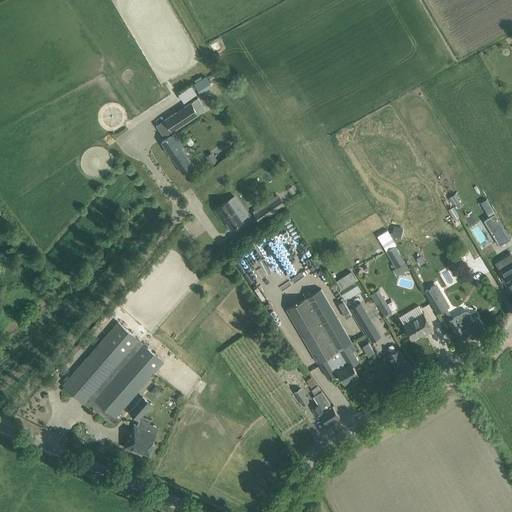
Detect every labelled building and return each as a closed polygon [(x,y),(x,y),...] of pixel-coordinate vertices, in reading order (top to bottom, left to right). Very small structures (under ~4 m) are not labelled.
[(196,83),(202,92),(214,85),(208,75),(196,83)] [(194,85),(181,93),(187,101),(199,94),(194,85)] [(199,114),(197,111),(191,102),(156,125),(164,137),(199,114)] [(183,173),(191,167),(193,165),(189,158),(191,156),(192,154),(192,151),(189,148),(188,146),(185,146),(183,147),(174,133),(162,141),(183,173)] [(228,200),(215,209),(220,217),(223,215),(227,221),(232,228),(243,221),(242,219),(234,207),(239,203),(234,196),(228,200)] [(284,204),(278,196),(255,212),(261,221),(284,204)] [(486,199),(480,202),(485,210),(491,206),(486,199)] [(453,206),(448,210),(454,220),(460,217),(453,206)] [(509,238),(493,211),(481,218),(497,245),(509,238)] [(388,230),(377,236),(386,251),(388,249),(395,245),(396,244),(388,230)] [(388,249),(386,251),(393,263),(390,265),(396,275),(400,273),(409,268),(405,262),(406,262),(395,245),(388,249)] [(504,275),(502,277),(507,286),(510,284),(511,288),(511,265),(502,271),(504,275)] [(350,272),(335,281),(340,289),(355,280),(350,272)] [(382,308),(380,309),(384,315),(386,313),(387,316),(392,312),(378,289),(377,290),(374,285),(368,290),(376,303),(378,302),(382,308)] [(434,285),(424,290),(437,313),(445,309),(447,308),(434,285)] [(356,349),(321,289),(287,309),(318,362),(319,361),(328,377),(335,372),(337,371),(344,383),(358,375),(353,366),(359,362),(352,351),(356,349)] [(360,302),(351,307),(372,341),(381,337),(360,302)] [(419,305),(399,317),(403,324),(407,331),(412,339),(423,332),(424,334),(433,329),(428,320),(424,312),(423,313),(419,305)] [(453,317),(450,319),(454,326),(453,327),(455,331),(457,335),(462,343),(486,329),(479,317),(471,322),(469,318),(470,316),(471,313),(469,311),(466,310),(463,311),(453,317)] [(139,390),(164,361),(118,322),(115,326),(120,331),(117,335),(111,330),(63,385),(84,403),(86,400),(101,413),(105,408),(116,417),(139,390)] [(361,346),(368,356),(374,351),(368,342),(361,346)] [(395,368),(402,379),(415,372),(409,363),(408,361),(407,362),(399,349),(388,355),(395,368)] [(187,367),(185,370),(182,368),(175,379),(188,388),(197,373),(187,367)] [(316,383),(311,376),(306,380),(311,387),(316,383)] [(311,390),(315,395),(321,391),(317,386),(311,390)] [(303,405),(309,401),(301,388),(294,392),(303,405)] [(320,421),(323,419),(327,425),(339,416),(333,406),(331,407),(321,391),(315,395),(313,396),(318,404),(312,408),(320,421)] [(144,428),(146,429),(150,420),(141,417),(152,404),(143,396),(129,412),(138,420),(139,419),(140,419),(137,425),(134,424),(124,447),(135,451),(136,448),(150,454),(154,445),(151,444),(155,436),(143,431),(144,428)]
